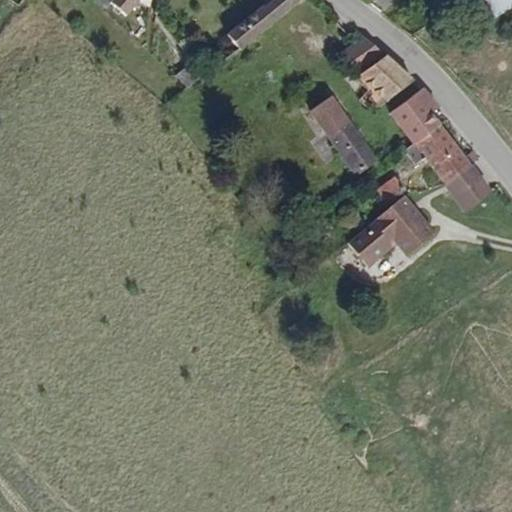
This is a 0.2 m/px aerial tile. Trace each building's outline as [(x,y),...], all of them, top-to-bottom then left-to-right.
[(56,0),(69,10),(75,0),(56,0)] [(141,17),(160,0),(133,0),(128,5),(141,17)] [(341,1),(340,0),(303,0),(308,5),(312,0),(314,0),(327,10),(341,1)] [(511,0),(482,0),(494,18),(511,7),(511,0)] [(261,57),(281,43),(261,16),(241,31),(261,57)] [(170,65),(184,56),(176,43),(162,52),(170,65)] [(434,82),(407,58),(386,74),(407,103),(434,82)] [(191,65),(177,77),(188,90),(202,78),(191,65)] [(469,120),(445,91),(414,113),(437,144),(459,127),(469,120)] [(397,164),(353,105),(335,118),(379,177),(397,164)] [(491,167),(459,127),(437,144),(466,184),(491,167)] [(410,211),(430,195),(421,184),(402,199),(410,211)] [(451,235),(428,205),(388,234),(398,248),(408,241),(414,249),(422,243),(428,252),(451,235)]
